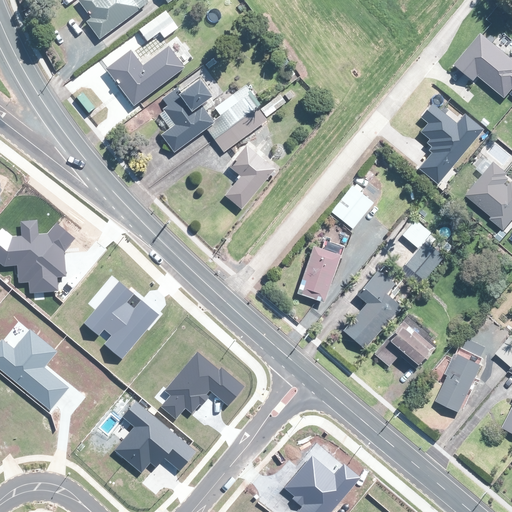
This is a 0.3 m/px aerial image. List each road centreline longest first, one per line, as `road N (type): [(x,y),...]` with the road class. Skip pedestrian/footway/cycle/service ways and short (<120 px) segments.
road 1 (tertiary): [(307,374),(114,194)]
road 2 (tertiary): [(471,511),(307,374)]
road 3 (tertiary): [(114,194),(43,103),(0,24)]
road 4 (residential): [(191,511),(307,374)]
road 5 (unclassified): [(0,119),(87,187),(114,194)]
